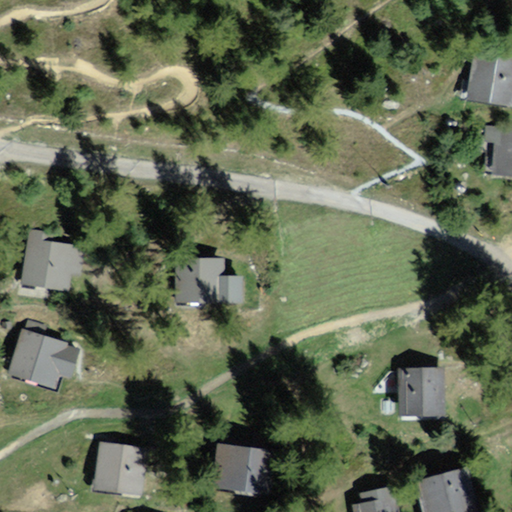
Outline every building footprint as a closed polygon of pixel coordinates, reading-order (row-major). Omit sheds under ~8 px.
[(511,54),(480,51),(476,101),(511,104),(511,54)] [(511,131),(500,132),(502,178),(511,177),(511,131)] [(101,244),(36,236),(29,288),(82,295),(84,279),(96,280),(101,244)] [(235,256),(190,256),(190,306),(235,306),(235,256)] [(79,343),(29,330),(17,373),(67,387),(79,343)] [(461,366),(412,368),(414,420),(463,418),(461,366)] [(291,447),(234,442),(230,489),(287,494),(291,447)] [(160,448),(113,444),(109,491),(156,496),(160,448)] [(497,511),(481,462),(436,476),(448,511),(497,511)] [(419,511),(411,481),(367,493),(372,511),(419,511)]
